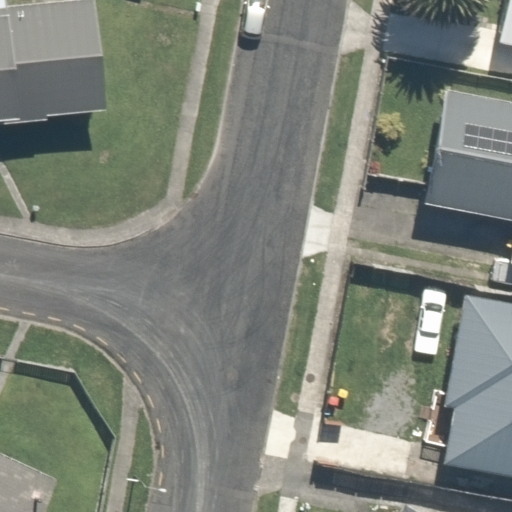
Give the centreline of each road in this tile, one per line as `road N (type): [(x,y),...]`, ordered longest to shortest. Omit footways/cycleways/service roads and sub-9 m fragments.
road 1 (residential): [(223,316),(282,0)]
road 2 (residential): [(0,278),(223,316)]
road 3 (residential): [(187,511),(223,316)]
